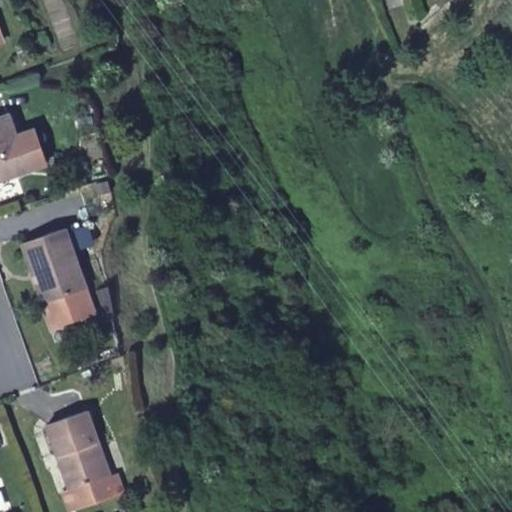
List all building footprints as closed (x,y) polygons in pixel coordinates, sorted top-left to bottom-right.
[(0,183),(25,175),(20,159),(14,142),(7,120),(0,122),(0,183)] [(20,159),(25,175),(41,169),(30,136),(14,142),(20,159)] [(63,299),(82,294),(61,233),(19,247),(28,276),(34,273),(45,305),(39,308),(48,334),(72,326),(63,299)] [(34,273),(28,276),(39,308),(45,305),(34,273)] [(91,320),(82,294),(63,299),(72,326),(91,320)] [(83,485),(102,479),(78,414),(39,427),(50,458),(55,457),(59,469),(54,471),(61,492),(54,494),(60,511),(68,511),(89,504),(83,485)] [(59,469),(55,457),(50,458),(54,471),(59,469)] [(102,479),(83,485),(89,504),(114,495),(107,476),(102,479)]
